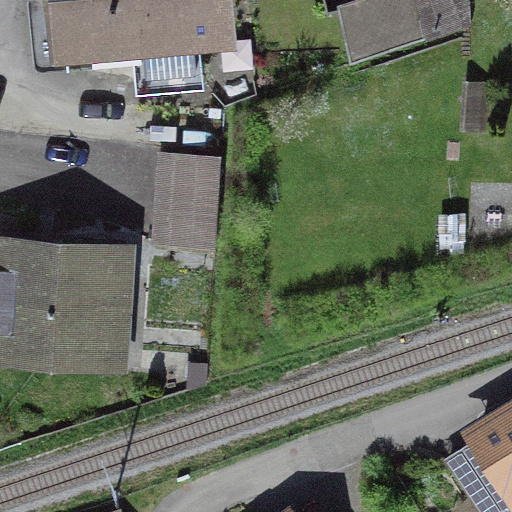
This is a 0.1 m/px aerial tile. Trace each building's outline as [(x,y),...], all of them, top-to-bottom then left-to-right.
[(63,0),(68,43),(220,29),(217,0),(63,0)] [(469,22),(468,0),(360,0),(340,6),(350,61),(469,22)] [(162,154),(156,237),(212,240),(217,158),(162,154)] [(0,244),(0,345),(112,353),(119,243),(79,240),(78,250),(0,244)] [(480,440),(450,459),(486,511),(497,511),(511,503),(511,413),(478,435),(480,440)]
